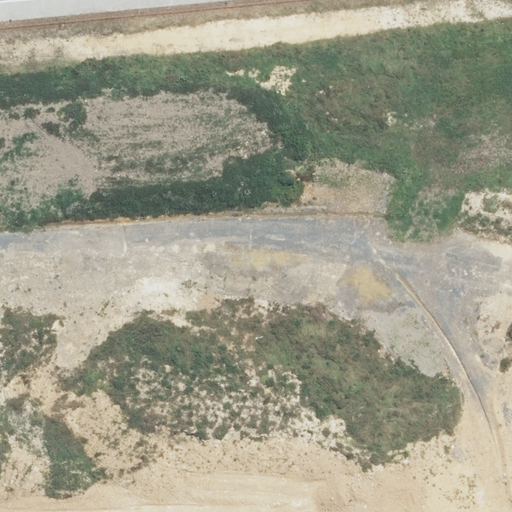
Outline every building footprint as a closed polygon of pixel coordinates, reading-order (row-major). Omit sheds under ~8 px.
[(324,218),(304,216),(301,257),(321,259),(324,218)] [(227,227),(202,228),(202,236),(196,237),(203,419),(268,417),(260,234),(227,235),(227,227)] [(138,262),(117,264),(123,317),(143,315),(138,262)] [(319,305),(318,325),(341,326),(341,306),(319,305)] [(306,407),(286,407),(286,430),(306,430),(306,407)] [(198,454),(151,487),(168,511),(222,511),(233,504),(198,454)]
